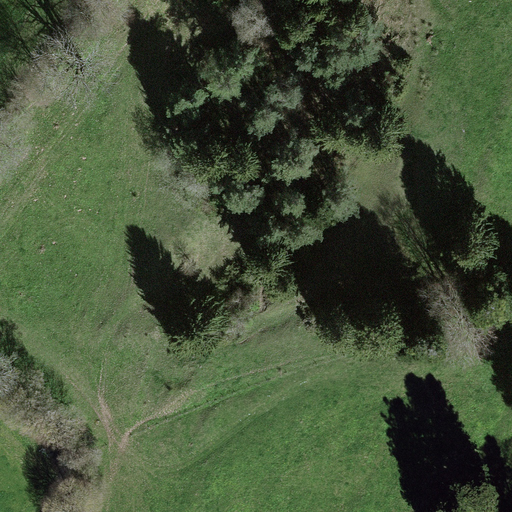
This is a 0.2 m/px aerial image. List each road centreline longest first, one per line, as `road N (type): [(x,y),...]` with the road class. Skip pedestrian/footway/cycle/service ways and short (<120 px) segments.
road 1 (track): [(511,358),(360,377),(271,413),(158,477),(139,472),(49,347),(0,320)]
road 2 (track): [(0,235),(163,0)]
